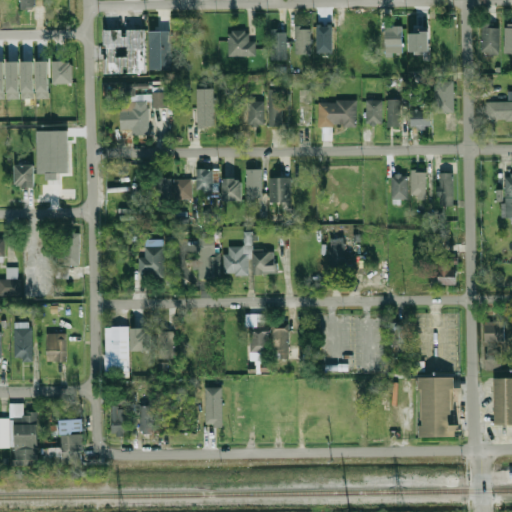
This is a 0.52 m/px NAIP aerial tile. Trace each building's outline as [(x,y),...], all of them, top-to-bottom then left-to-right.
[(34,0),(20,0),(20,9),(35,10),(34,0)] [(360,23),(338,23),(338,40),(360,40),(360,23)] [(483,53),(500,53),(500,23),(483,23),(483,53)] [(295,54),(311,54),(311,25),(295,25),(295,54)] [(330,52),(330,25),(314,25),(314,52),(330,52)] [(385,46),(402,46),(402,26),(385,26),(385,46)] [(271,60),(287,60),(287,29),(271,29),(271,60)] [(104,74),(147,74),(147,30),(104,30),(104,74)] [(409,31),(409,52),(429,51),(428,30),(409,31)] [(150,31),(151,70),(170,70),(170,31),(150,31)] [(229,57),(256,57),(256,41),(248,41),(248,31),(229,31),(229,57)] [(19,99),(19,61),(6,61),(7,99),(19,99)] [(34,98),(34,61),(21,61),(21,99),(34,98)] [(36,98),(49,98),(48,61),(36,61),(36,98)] [(54,84),(73,83),(72,61),(53,61),(54,84)] [(454,112),(453,80),(433,81),(434,113),(454,112)] [(121,85),(121,129),(132,129),(132,136),(149,136),(149,108),(167,108),(167,92),(136,92),(136,85),(121,85)] [(214,88),(196,89),(198,127),(215,127),(214,88)] [(270,91),(270,126),(283,126),(283,91),(270,91)] [(299,91),(299,124),(309,125),(309,91),(299,91)] [(401,127),(401,99),(388,99),(388,128),(401,127)] [(321,138),(331,138),(331,126),(357,126),(357,100),(321,100),(321,138)] [(383,125),(383,100),(367,100),(367,125),(383,125)] [(264,102),(249,102),(249,125),(264,125),(264,102)] [(511,102),(487,102),(487,120),(511,120),(511,102)] [(193,135),(193,109),(176,109),(176,135),(193,135)] [(410,111),(410,126),(431,126),(431,111),(410,111)] [(42,191),(59,191),(59,161),(42,161),(42,191)] [(34,165),(15,165),(15,187),(34,187),(34,165)] [(218,193),(218,169),(197,169),(197,193),(218,193)] [(246,203),(262,203),(262,169),(246,169),(246,203)] [(412,170),(412,198),(426,198),(426,170),(412,170)] [(454,206),(454,172),(440,172),(440,206),(454,206)] [(511,173),(504,174),(503,217),(511,217),(511,173)] [(393,199),(408,199),(408,174),(393,174),(393,199)] [(270,177),(269,202),(282,202),(282,209),(291,210),(291,178),(270,177)] [(155,209),(171,209),(171,178),(155,178),(155,209)] [(191,178),(174,178),(174,198),(191,198),(191,178)] [(223,201),(242,200),(241,178),(222,178),(223,201)] [(277,273),(276,250),(252,251),(252,231),(244,231),(244,246),(225,246),(226,275),(252,274),(277,273)] [(81,233),(64,233),(64,265),(81,265),(81,233)] [(346,238),(330,238),(331,274),(346,274),(346,238)] [(414,274),(414,242),(396,242),(396,274),(414,274)] [(139,272),(154,272),(154,276),(164,276),(164,247),(144,247),(144,256),(139,256),(139,272)] [(220,251),(200,251),(200,276),(220,276),(220,251)] [(439,285),(457,285),(457,259),(439,259),(439,285)] [(17,267),(7,267),(7,278),(18,277),(17,267)] [(507,322),(486,321),(485,370),(506,370),(507,322)] [(396,355),(407,353),(402,323),(390,325),(396,355)] [(106,327),(106,373),(129,373),(129,327),(106,327)] [(131,351),(151,350),(150,327),(131,328),(131,351)] [(273,359),(291,359),(291,327),(273,327),(273,359)] [(33,328),(15,328),(15,361),(33,361),(33,328)] [(250,354),(269,354),(269,328),(250,328),(250,354)] [(175,330),(158,330),(158,358),(175,358),(175,330)] [(67,361),(67,333),(47,333),(47,361),(67,361)] [(456,378),(421,378),(421,437),(456,437),(456,378)] [(511,378),(497,378),(497,425),(511,425),(511,378)] [(111,404),(112,436),(128,436),(128,394),(112,394),(112,404),(111,404)] [(223,429),(223,401),(204,401),(204,429),(223,429)] [(37,463),(37,415),(23,414),(23,404),(14,404),(13,463),(37,463)] [(141,433),(155,433),(155,406),(141,406),(141,433)] [(83,464),(83,419),(60,419),(61,447),(42,447),(43,465),(83,464)]
